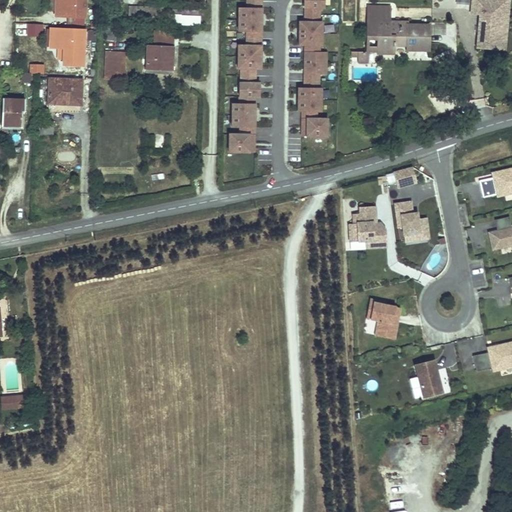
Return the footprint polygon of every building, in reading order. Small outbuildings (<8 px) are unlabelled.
[(87,0),(54,0),(54,16),(86,18),(87,0)] [(323,0),(302,0),(302,9),(303,9),(320,9),(323,9),(323,0)] [(479,12),(479,0),(471,0),(471,11),(479,12)] [(505,51),(508,0),(479,0),(479,12),(476,49),(505,51)] [(428,47),(428,23),(405,23),(405,25),(387,25),(387,4),(366,4),(366,33),(375,33),(375,50),(375,52),(393,52),(393,41),(406,40),(406,47),(428,47)] [(170,7),(130,5),(130,19),(169,20),(170,7)] [(303,9),(303,21),(320,22),(320,9),(303,9)] [(182,11),(182,20),(202,21),(203,12),(182,11)] [(264,25),(264,13),(241,13),(241,24),(264,25)] [(303,21),(297,21),(297,45),(303,46),(320,46),(321,46),(321,22),(320,22),(303,21)] [(42,25),(28,24),(27,36),(41,37),(42,25)] [(264,36),(264,25),(241,24),(241,36),(264,36)] [(68,46),(68,28),(51,27),(50,45),(58,46),(68,46)] [(84,68),(86,29),(68,28),(68,46),(58,46),(58,59),(63,60),(63,67),(66,67),(84,68)] [(147,44),(146,67),(157,67),(157,64),(172,64),(173,31),(155,31),(154,45),(147,44)] [(375,33),(366,33),(366,50),(375,50),(375,33)] [(263,62),(263,51),(241,50),(240,62),(263,62)] [(366,63),(366,50),(357,50),(357,55),(357,63),(366,63)] [(124,80),(125,52),(107,51),(106,79),(124,80)] [(326,75),(326,52),(320,52),(303,52),(303,75),(319,75),(326,75)] [(263,74),(263,62),(240,62),(240,74),(263,74)] [(43,65),(30,64),(29,73),(43,74),(43,65)] [(319,75),(303,75),(302,88),(319,88),(319,75)] [(83,78),(50,78),(49,101),(61,102),(61,97),(82,97),(83,78)] [(262,103),(262,88),(242,88),(241,102),(262,103)] [(320,112),(320,88),(319,88),(302,88),(296,88),(295,112),(301,112),(317,112),(320,112)] [(25,125),(26,99),(3,98),(2,124),(25,125)] [(257,121),(257,110),(234,109),(234,121),(257,121)] [(317,118),(301,118),(300,138),(326,138),(327,118),(317,118)] [(257,133),(257,121),(234,121),(234,133),(257,133)] [(39,135),(52,134),(52,126),(38,127),(39,135)] [(300,161),(301,139),(289,138),(287,160),(300,161)] [(257,158),(257,140),(232,140),(231,158),(257,158)] [(416,181),(412,165),(405,168),(393,171),(396,186),(416,181)] [(511,168),(493,172),(494,176),(479,180),(482,196),(497,193),(497,190),(505,188),(506,192),(511,191),(511,168)] [(427,231),(425,216),(417,218),(416,212),(411,212),(410,200),(394,203),(398,227),(402,226),(404,240),(416,238),(415,232),(427,231)] [(380,229),(379,222),(375,222),(374,205),(358,206),(359,213),(352,213),(352,223),(348,223),(349,242),(365,240),(375,240),(375,247),(386,246),(385,229),(380,229)] [(511,243),(511,227),(511,228),(509,215),(494,219),(497,231),(489,232),(493,247),(511,243)] [(394,332),(399,307),(383,304),(369,301),(365,318),(377,320),(375,328),(394,332)] [(393,338),(394,332),(375,328),(374,334),(393,338)] [(511,341),(488,347),(489,351),(472,355),(475,370),(492,367),(492,364),(500,362),(501,367),(511,364),(511,341)] [(441,391),(433,360),(414,365),(422,396),(441,391)] [(21,394),(11,395),(12,405),(22,404),(21,394)] [(11,395),(0,396),(0,397),(1,407),(12,405),(11,395)]
